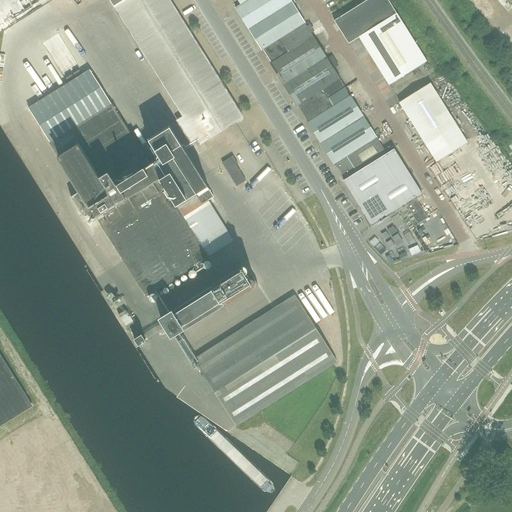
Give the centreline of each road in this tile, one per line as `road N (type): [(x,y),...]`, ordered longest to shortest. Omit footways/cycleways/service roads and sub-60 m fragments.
road 1 (unclassified): [(387,314),(305,162),(202,0)]
road 2 (unclassified): [(476,260),(313,0)]
road 3 (unclassified): [(310,502),(342,445),(366,368),(399,332)]
road 4 (primary): [(437,381),(346,511)]
road 5 (primary): [(378,511),(455,401)]
